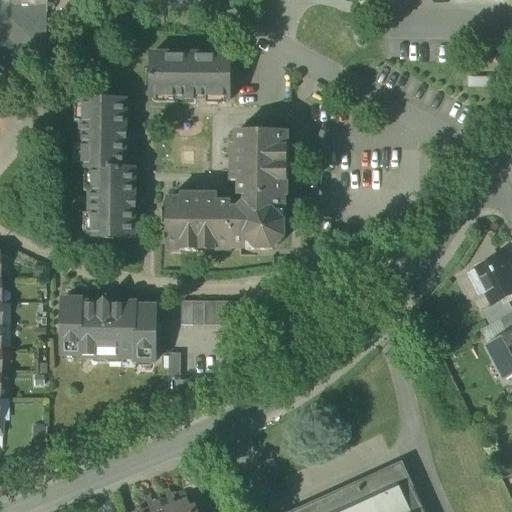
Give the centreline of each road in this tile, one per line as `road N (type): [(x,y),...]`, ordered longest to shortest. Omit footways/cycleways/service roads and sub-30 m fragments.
road 1 (residential): [(492,169),(389,318),(314,379),(0,511)]
road 2 (unknown): [(389,318),(393,433),(363,469),(265,503),(239,475),(221,418)]
